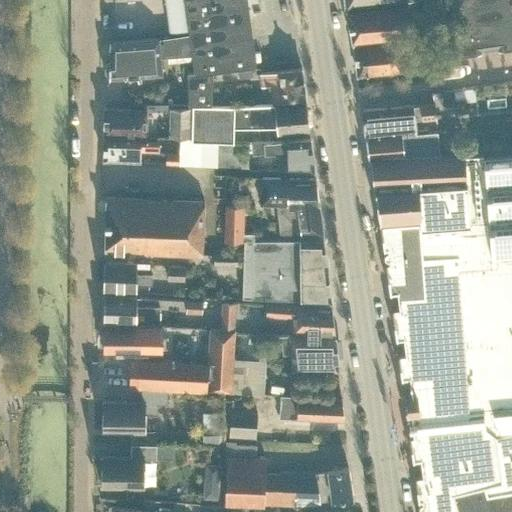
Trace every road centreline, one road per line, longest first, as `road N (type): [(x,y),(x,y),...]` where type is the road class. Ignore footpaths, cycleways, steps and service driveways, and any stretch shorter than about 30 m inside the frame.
road 1 (primary): [(391,511),(319,0)]
road 2 (residential): [(86,0),(81,511)]
road 3 (residential): [(0,395),(0,110)]
